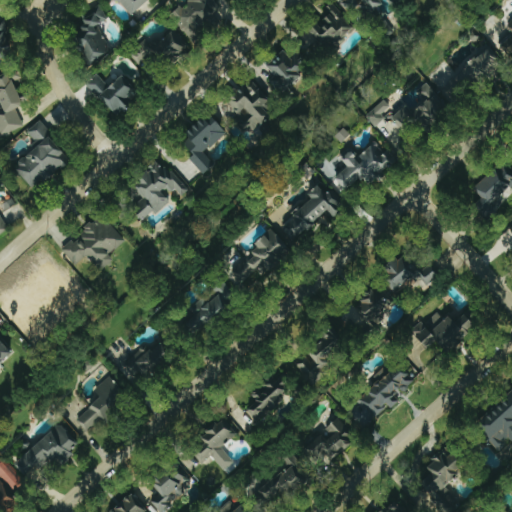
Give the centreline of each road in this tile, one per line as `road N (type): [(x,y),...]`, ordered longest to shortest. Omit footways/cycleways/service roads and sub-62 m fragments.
road 1 (residential): [(64,511),(511,108)]
road 2 (residential): [(0,259),(290,0)]
road 3 (residential): [(325,511),(511,338)]
road 4 (residential): [(116,155),(64,82),(44,6)]
road 5 (residential): [(511,306),(412,198)]
